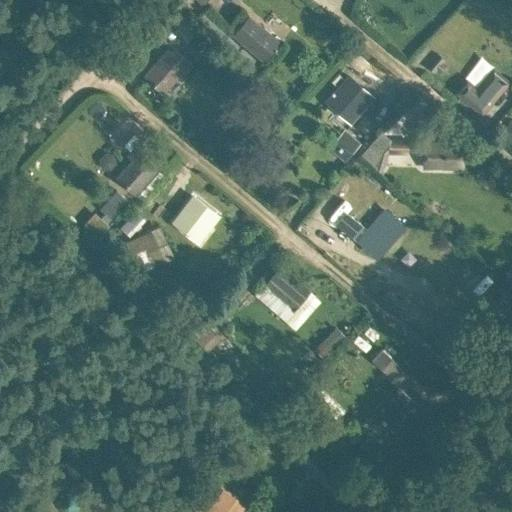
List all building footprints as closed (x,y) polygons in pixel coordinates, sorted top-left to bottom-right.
[(233,34),(264,60),(280,41),(249,16),(233,34)] [(188,41),(198,30),(184,18),(174,29),(188,41)] [(404,37),(396,46),(406,56),(414,47),(404,37)] [(145,76),(163,92),(190,61),(172,46),(145,76)] [(427,65),(435,72),(437,70),(439,72),(446,64),(443,62),(445,60),(438,53),(427,65)] [(458,91),(482,112),(508,81),(494,69),(477,89),(467,80),(458,91)] [(325,101),(351,123),(375,95),(349,73),(325,101)] [(328,147),(344,161),(360,143),(344,129),(328,147)] [(391,140),(391,153),(406,154),(407,140),(391,140)] [(422,169),(460,170),(461,143),(422,142),(422,169)] [(116,178),(134,194),(159,167),(136,147),(128,156),(132,160),(116,178)] [(116,191),(101,209),(112,219),(128,201),(116,191)] [(193,195),(172,222),(196,241),(217,214),(193,195)] [(94,242),(110,224),(95,211),(85,222),(86,223),(80,229),(94,242)] [(364,228),(349,246),(371,264),(399,231),(377,212),(364,228)] [(353,234),(361,225),(349,215),(341,224),(353,234)] [(148,246),(156,265),(175,257),(160,225),(126,241),(132,254),(148,246)] [(267,283),(300,311),(314,294),(281,266),(267,283)] [(202,317),(189,329),(209,349),(222,337),(202,317)] [(338,325),(316,347),(324,355),(346,333),(338,325)] [(372,360),(381,368),(392,357),(382,348),(372,360)] [(373,411),(394,430),(417,404),(396,386),(373,411)] [(310,457),(302,465),(328,487),(335,478),(310,457)] [(204,511),(228,511),(238,499),(222,488),(204,511)] [(95,511),(100,502),(63,489),(58,498),(89,511),(95,511)]
